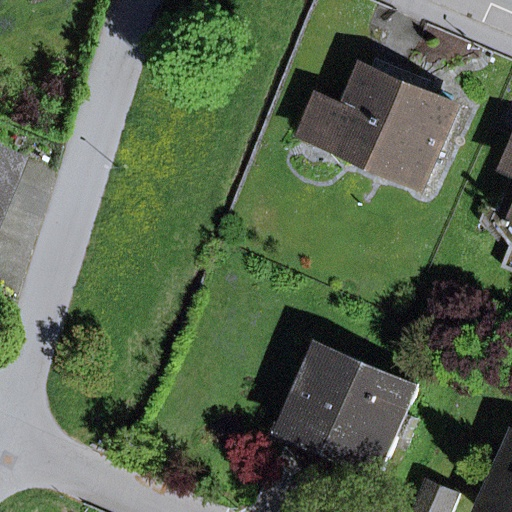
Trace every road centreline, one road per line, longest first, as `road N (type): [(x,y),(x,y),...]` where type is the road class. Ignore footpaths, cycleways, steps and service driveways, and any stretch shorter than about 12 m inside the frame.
road 1 (residential): [(0,433),(138,0)]
road 2 (residential): [(169,511),(0,437)]
